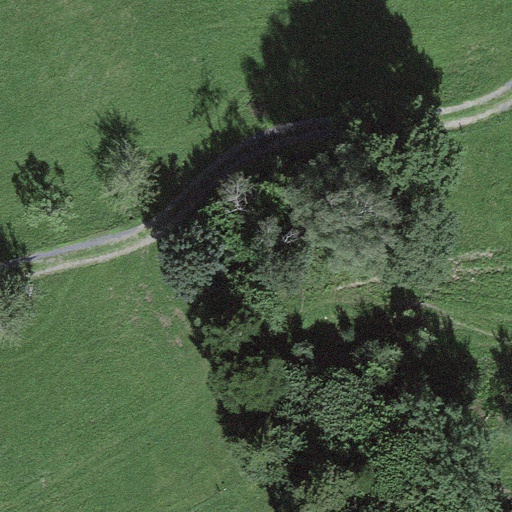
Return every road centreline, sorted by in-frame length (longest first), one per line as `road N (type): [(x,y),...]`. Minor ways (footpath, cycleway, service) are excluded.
road 1 (track): [(511,89),(445,117),(274,141),(227,163),(152,232),(121,248),(0,278)]
road 2 (track): [(152,232),(154,266),(182,323),(224,465),(247,511)]
